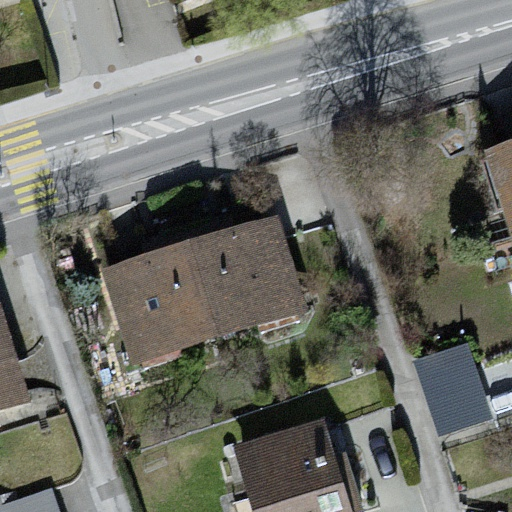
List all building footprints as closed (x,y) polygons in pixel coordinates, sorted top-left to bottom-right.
[(511,143),(480,153),(511,260),(511,143)] [(268,222),(94,272),(124,375),(298,325),(268,222)] [(0,413),(27,404),(0,326),(0,413)] [(340,511),(315,430),(229,456),(245,511),(340,511)] [(61,511),(50,476),(0,491),(0,511),(61,511)]
